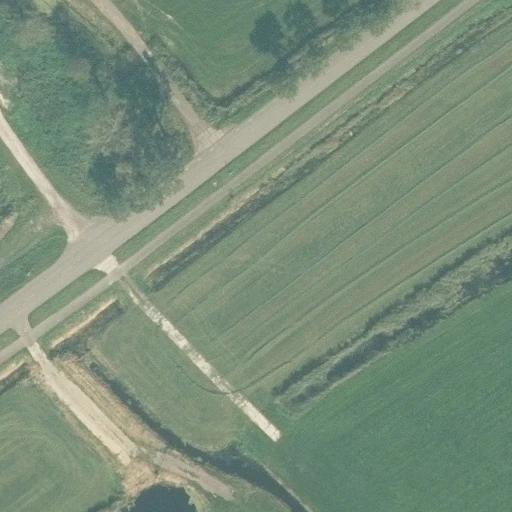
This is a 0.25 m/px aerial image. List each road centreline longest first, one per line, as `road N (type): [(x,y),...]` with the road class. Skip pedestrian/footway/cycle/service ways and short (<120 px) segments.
road 1 (secondary): [(0,321),(428,0)]
road 2 (track): [(98,0),(221,157)]
road 3 (track): [(96,248),(0,122)]
